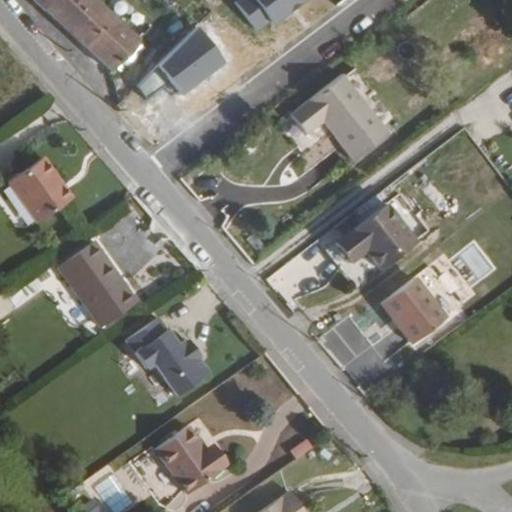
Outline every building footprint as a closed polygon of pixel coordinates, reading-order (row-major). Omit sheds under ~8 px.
[(139,41),(94,0),(50,0),(43,8),(110,72),(116,67),(121,72),(143,50),(136,44),(139,41)] [(298,0),(237,0),(233,3),(255,33),(298,0)] [(180,94),(220,64),(194,29),(135,87),(144,100),(170,80),(180,94)] [(352,158),(386,133),(340,74),(288,112),(304,132),(322,119),(352,158)] [(61,181),(42,155),(8,179),(38,221),(67,199),(56,185),(61,181)] [(67,199),(72,195),(61,181),(56,185),(67,199)] [(378,269),(413,242),(383,204),(333,242),(348,261),(364,250),(378,269)] [(139,300),(95,238),(59,264),(102,325),(139,300)] [(443,320),(412,280),(380,304),(410,343),(443,320)] [(177,341),(158,315),(126,337),(146,366),(154,360),(177,393),(208,370),(198,355),(199,353),(188,338),(185,339),(184,336),(177,341)] [(359,390),(388,370),(380,358),(392,350),(384,337),(363,350),(346,324),(324,338),(359,390)] [(205,447),(188,423),(156,446),(188,491),(225,464),(210,444),(205,447)] [(285,511),(279,502),(265,511),(285,511)]
